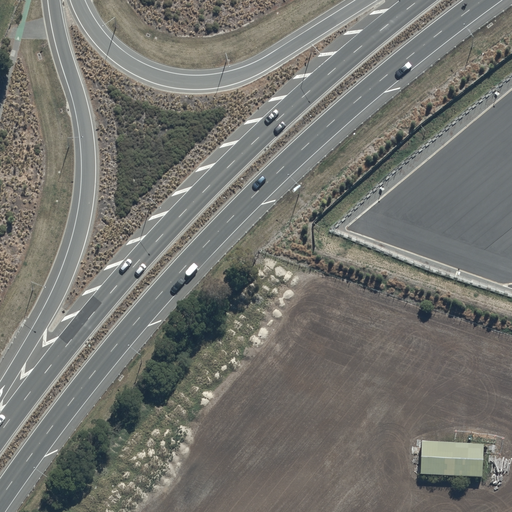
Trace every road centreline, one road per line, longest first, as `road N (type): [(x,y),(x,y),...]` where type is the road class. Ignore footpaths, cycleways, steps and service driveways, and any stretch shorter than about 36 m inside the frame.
road 1 (trunk): [(482,0),(331,122),(225,224),(119,341),(0,499)]
road 2 (trunk): [(0,432),(91,315),(234,160),(421,0)]
road 3 (trunk): [(0,391),(52,306),(84,217),(85,126),(53,0)]
road 4 (trunk): [(77,0),(99,38),(125,61),(194,81),(266,63),(366,0)]
